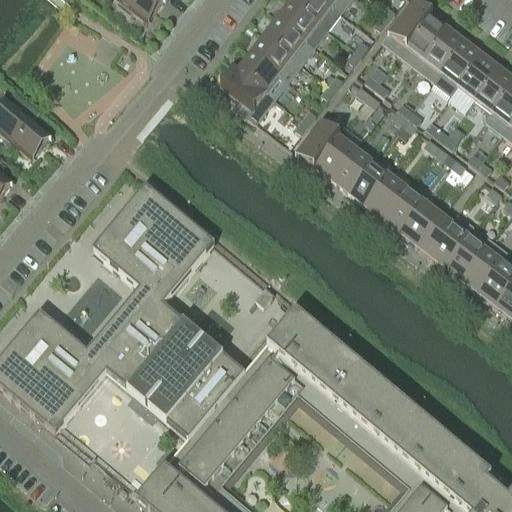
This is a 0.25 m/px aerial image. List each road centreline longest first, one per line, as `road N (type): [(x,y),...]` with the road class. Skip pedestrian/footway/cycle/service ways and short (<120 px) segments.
road 1 (residential): [(138,107),(0,270)]
road 2 (residential): [(138,107),(222,0)]
road 3 (residential): [(0,431),(95,511)]
